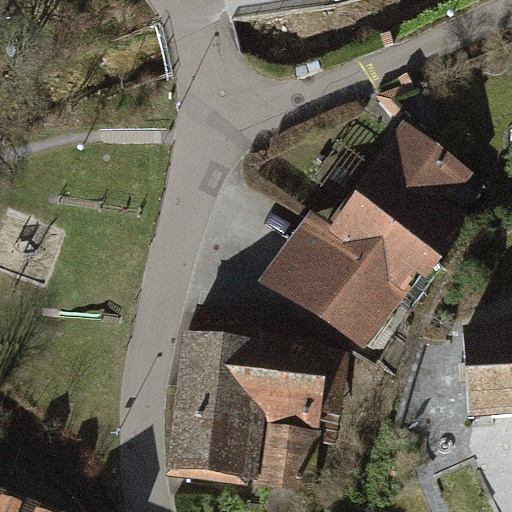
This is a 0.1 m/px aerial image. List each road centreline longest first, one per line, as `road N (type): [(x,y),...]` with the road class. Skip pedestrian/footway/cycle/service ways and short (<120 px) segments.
road 1 (residential): [(219,112),(192,180),(148,356),(153,511)]
road 2 (residential): [(511,6),(293,105),(219,112)]
